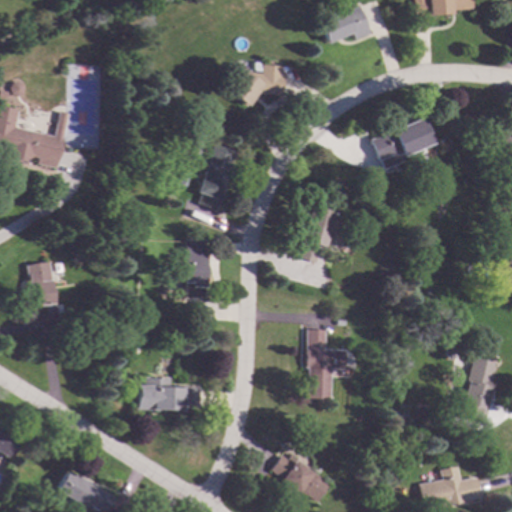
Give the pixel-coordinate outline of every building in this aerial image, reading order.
[(466,0),(467,9),(448,10),(448,14),(426,15),(426,17),(409,18),(407,0),(466,0)] [(365,34),(350,39),(347,33),(320,43),(312,22),(355,6),(365,34)] [(263,73),(263,76),(270,76),(270,75),(279,75),(277,96),(252,93),(242,107),(223,94),(239,71),(263,73)] [(27,107),(30,111),(30,117),(25,120),(19,119),(15,115),(16,110),(21,106),(27,107)] [(0,108),(13,111),(10,127),(48,136),(54,111),(64,114),(49,169),(31,164),(33,158),(29,157),(13,161),(2,151),(0,150),(0,108)] [(428,143),(399,155),(401,161),(377,171),(364,140),(418,117),(428,143)] [(511,127),(511,165),(511,166),(488,138),(507,122),(511,127)] [(231,152),(211,210),(192,204),(196,194),(192,193),(208,145),(231,152)] [(340,214),(336,229),(328,226),(322,248),(317,247),(313,263),(293,258),(308,205),(340,214)] [(511,238),(511,292),(499,291),(504,238),(511,238)] [(201,240),(200,257),(202,257),(201,288),(199,287),(199,298),(179,298),(181,240),(201,240)] [(52,318),(29,322),(21,265),(44,262),(52,318)] [(322,331),(321,350),(343,351),(342,369),(328,368),(326,400),(303,399),(305,368),(301,367),(303,330),(322,331)] [(489,367),(486,381),(490,382),(481,421),(452,414),(460,380),(463,381),(467,362),(489,367)] [(164,387),(194,388),(194,408),(181,407),(181,411),(129,410),(130,385),(139,385),(139,378),(164,378),(164,387)] [(0,428),(18,440),(6,460),(0,456),(0,428)] [(327,485),(313,502),(298,491),(296,493),(267,470),(279,455),(285,460),(289,454),(327,485)] [(458,481),(473,478),(477,497),(461,501),(462,503),(445,506),(444,504),(421,508),(417,485),(440,480),(438,470),(455,467),(458,481)] [(87,487),(89,485),(107,497),(98,511),(93,511),(84,506),(80,511),(78,511),(73,509),(74,506),(49,490),(61,471),(87,487)]
